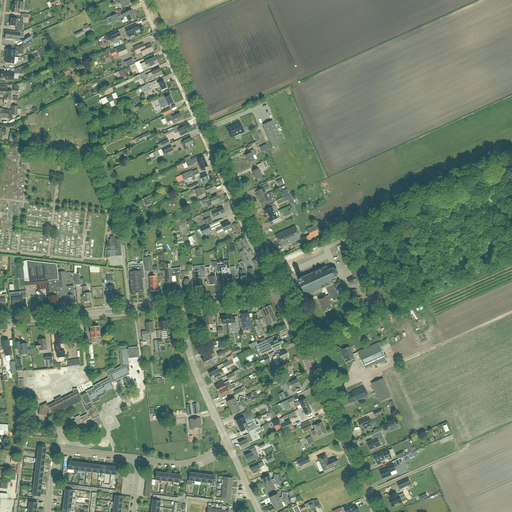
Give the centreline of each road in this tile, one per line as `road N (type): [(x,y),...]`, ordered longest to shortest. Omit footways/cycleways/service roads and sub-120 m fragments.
road 1 (unclassified): [(143,0),(274,290)]
road 2 (unclassified): [(274,290),(375,511)]
road 3 (unclassified): [(0,323),(180,304)]
road 4 (track): [(511,424),(366,493)]
road 5 (residential): [(229,447),(193,367),(180,304)]
road 6 (residential): [(47,511),(58,454),(139,461)]
road 7 (track): [(385,367),(511,312)]
